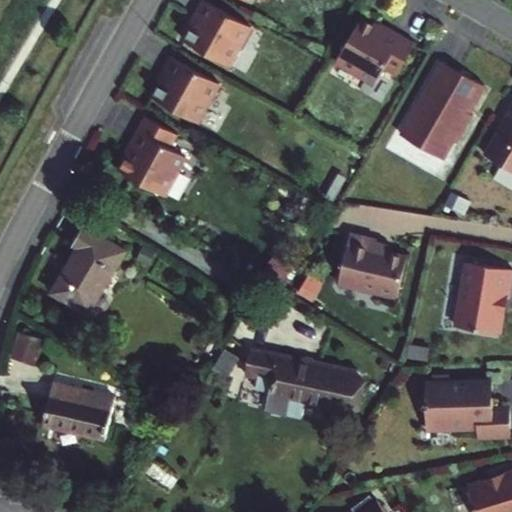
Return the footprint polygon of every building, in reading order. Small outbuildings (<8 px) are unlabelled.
[(252,24),(209,0),(201,0),(194,13),(201,17),(197,23),(194,21),(185,38),(230,63),(252,24)] [(363,16),(337,61),(376,83),(385,67),(398,75),(417,42),(387,25),(383,31),(378,28),(379,25),(363,16)] [(220,81),(171,53),(162,70),(168,74),(165,80),(162,78),(153,95),(198,120),(220,81)] [(485,84),(444,60),(427,90),(429,91),(422,104),(420,103),(402,134),(443,157),(453,139),(458,142),(474,114),(469,111),(485,84)] [(511,107),(485,154),(511,168),(511,107)] [(176,131),(144,112),(127,142),(132,145),(129,151),(127,150),(118,167),(163,192),(184,153),(169,144),(176,131)] [(127,248),(85,223),(74,242),(79,244),(52,290),(89,311),(127,248)] [(378,236),(351,230),(339,280),(398,294),(408,253),(375,245),(378,236)] [(500,310),(503,296),(506,297),(507,297),(508,296),(509,296),(509,295),(511,276),(511,268),(466,260),(455,324),(499,332),(502,312),(500,310)] [(19,330),(14,355),(42,360),(47,336),(19,330)] [(246,369),(251,350),(223,344),(212,362),(246,369)] [(359,370),(252,346),(251,350),(246,369),(246,372),(258,374),(256,384),(271,388),(267,407),(271,408),(270,411),(281,414),(281,410),(287,412),(290,399),(350,412),(359,370)] [(428,383),(429,426),(480,424),(480,437),(511,435),(511,406),(496,407),(494,380),(428,383)] [(117,395),(54,381),(45,423),(106,437),(117,395)] [(511,511),(511,469),(502,473),(502,474),(502,475),(503,478),(493,481),(489,479),(470,485),(478,511),(511,511)] [(361,511),(388,511),(378,499),(361,511)]
